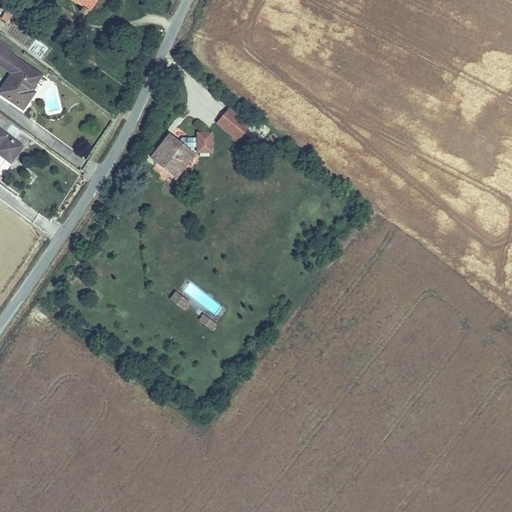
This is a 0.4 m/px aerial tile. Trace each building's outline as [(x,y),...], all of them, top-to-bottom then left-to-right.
[(56,0),(76,12),(71,22),(77,27),(95,0),(56,0)] [(0,14),(0,18),(6,22),(12,11),(5,6),(0,14)] [(4,53),(0,50),(0,73),(6,77),(0,85),(0,102),(18,115),(31,97),(25,93),(35,81),(2,57),(4,53)] [(215,121),(235,140),(250,125),(229,106),(215,121)] [(211,153),(212,131),(196,130),(195,152),(211,153)] [(19,153),(0,139),(0,161),(8,168),(19,153)] [(192,156),(167,140),(149,166),(175,183),(192,156)] [(193,285),(187,292),(217,314),(222,307),(193,285)] [(182,310),(189,302),(175,290),(168,298),(182,310)] [(212,330),(216,323),(203,314),(199,321),(212,330)]
